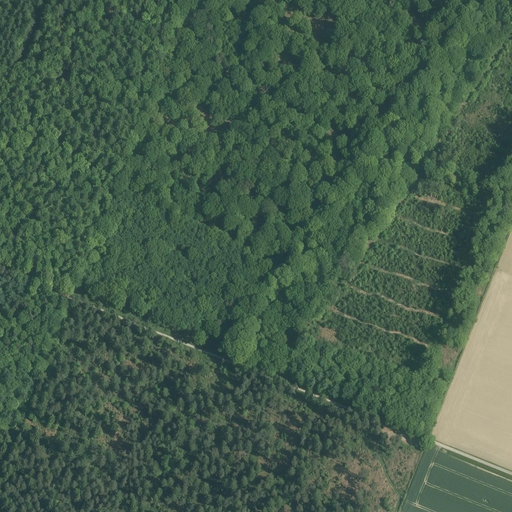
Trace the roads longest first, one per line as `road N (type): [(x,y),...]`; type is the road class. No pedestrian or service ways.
road 1 (track): [(511,474),(72,293)]
road 2 (track): [(226,354),(467,0)]
road 3 (track): [(187,0),(72,293)]
